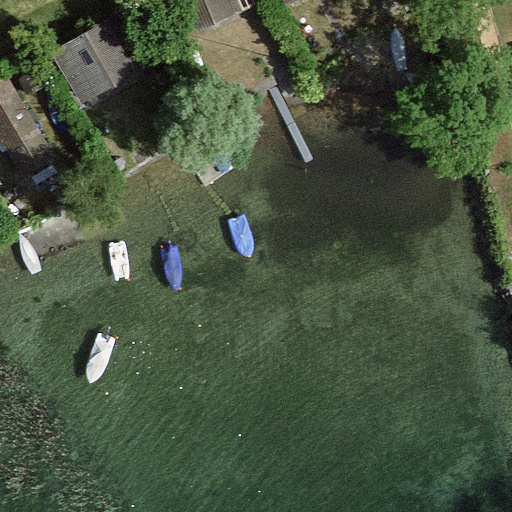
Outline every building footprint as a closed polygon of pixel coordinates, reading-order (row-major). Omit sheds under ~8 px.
[(0,0),(0,27),(61,0),(0,0)] [(269,0),(181,0),(201,44),(274,10),(269,0)] [(271,0),(282,22),(327,0),(271,0)] [(128,22),(56,63),(87,118),(159,77),(128,22)] [(18,85),(0,95),(0,194),(3,200),(64,167),(18,85)]
